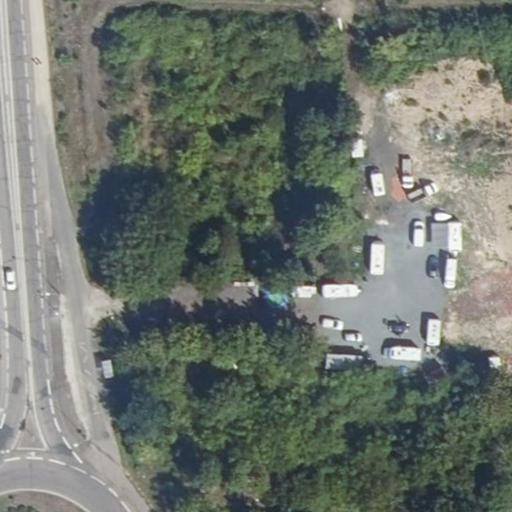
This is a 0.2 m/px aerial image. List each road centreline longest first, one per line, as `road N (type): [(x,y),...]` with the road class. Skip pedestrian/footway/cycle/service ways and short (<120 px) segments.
road 1 (track): [(63,234),(103,204),(90,53),(108,13),(126,3),(511,1)]
road 2 (secondary): [(75,484),(41,402),(13,0)]
road 3 (secondary): [(0,134),(17,358),(14,415),(0,453)]
